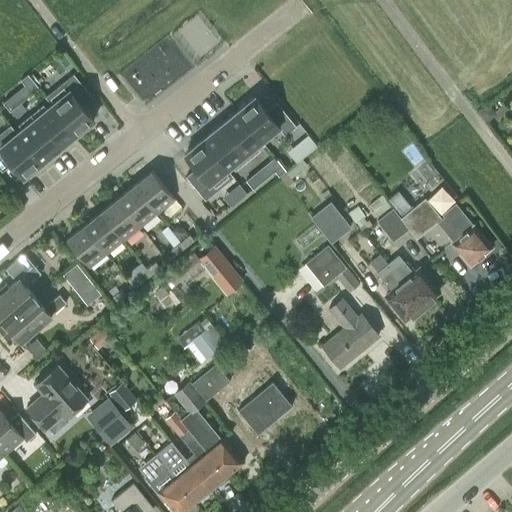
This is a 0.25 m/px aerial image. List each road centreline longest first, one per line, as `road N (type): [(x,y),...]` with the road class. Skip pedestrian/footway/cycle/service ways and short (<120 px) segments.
road 1 (unclassified): [(294,511),(511,322)]
road 2 (residential): [(511,224),(337,0)]
road 3 (residential): [(139,135),(307,0)]
road 4 (track): [(511,165),(385,0)]
road 5 (secondary): [(511,375),(363,511)]
road 6 (residential): [(0,247),(139,135)]
road 7 (residential): [(139,135),(33,0)]
